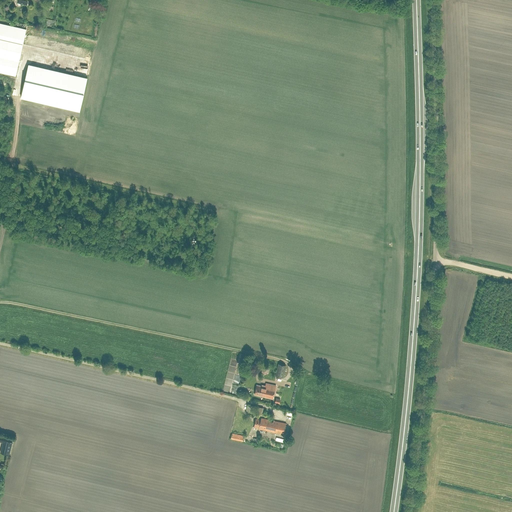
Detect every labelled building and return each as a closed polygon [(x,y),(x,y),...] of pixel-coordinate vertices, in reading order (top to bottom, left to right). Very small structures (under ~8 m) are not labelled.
[(0,71),(16,76),(19,60),(0,55),(0,71)] [(29,64),(21,96),(80,109),(87,77),(29,64)] [(282,378),(285,366),(278,365),(275,376),(282,378)] [(254,394),(273,398),(275,386),(266,384),(266,386),(262,385),(262,386),(257,384),(254,394)] [(258,428),(284,434),(286,423),(261,418),(260,419),(255,418),(254,427),(258,428)] [(242,441),(243,435),(232,433),(231,438),(242,441)] [(0,435),(0,437),(0,441),(3,442),(1,452),(9,454),(13,440),(12,439),(12,438),(0,435)]
